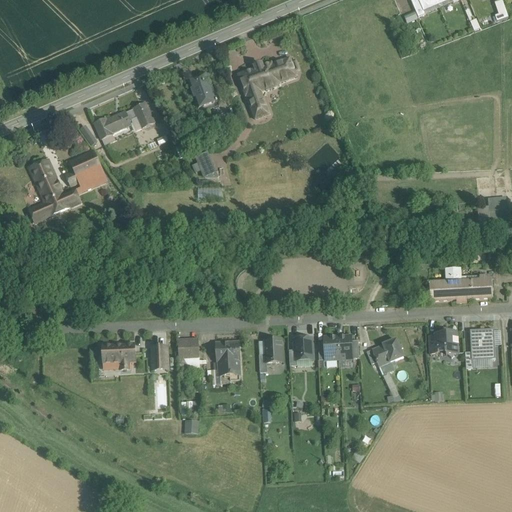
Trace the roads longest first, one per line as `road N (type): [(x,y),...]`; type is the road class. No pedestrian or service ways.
road 1 (unclassified): [(0,334),(511,310)]
road 2 (tertiary): [(0,132),(311,0)]
